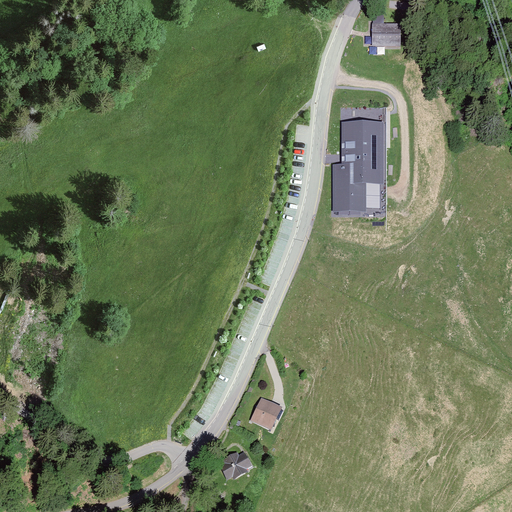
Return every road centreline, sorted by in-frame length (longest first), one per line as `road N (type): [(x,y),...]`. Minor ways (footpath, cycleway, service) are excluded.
road 1 (unclassified): [(360,0),(338,33),(326,79),(301,241),(235,397),(188,462),(113,511)]
road 2 (track): [(0,398),(102,458),(169,447),(188,462),(179,511)]
